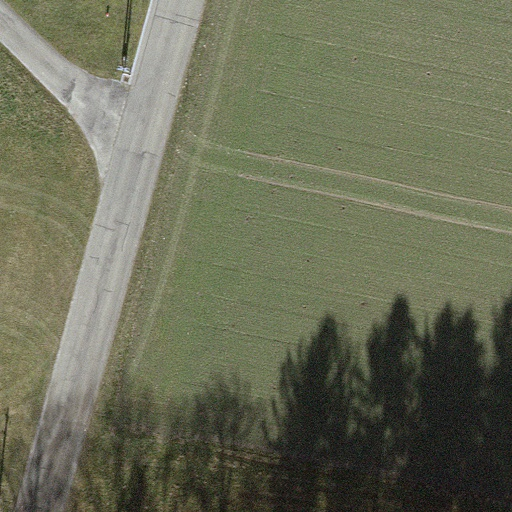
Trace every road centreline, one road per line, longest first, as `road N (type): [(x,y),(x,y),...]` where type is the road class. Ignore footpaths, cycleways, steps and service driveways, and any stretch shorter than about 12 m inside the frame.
road 1 (tertiary): [(35,511),(139,157)]
road 2 (unclassified): [(139,157),(0,22)]
road 3 (tertiary): [(139,157),(181,0)]
